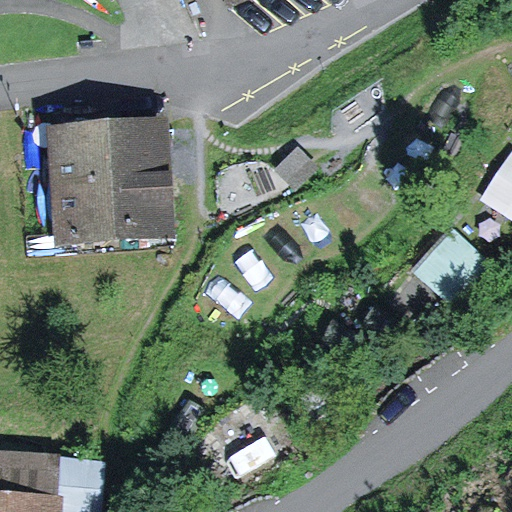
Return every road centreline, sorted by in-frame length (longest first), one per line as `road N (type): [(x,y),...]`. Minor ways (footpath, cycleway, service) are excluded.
road 1 (residential): [(412,0),(304,52),(0,96)]
road 2 (residential): [(511,353),(304,511)]
